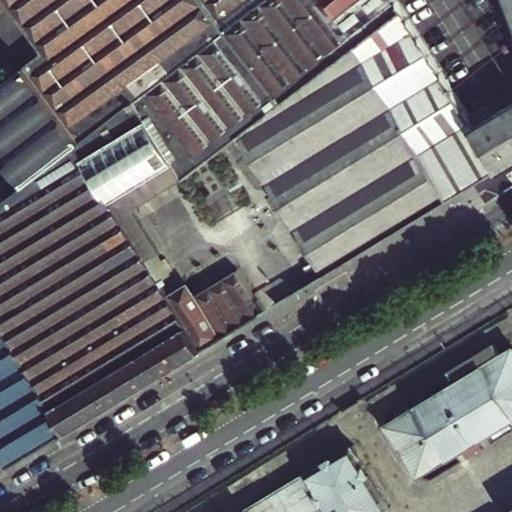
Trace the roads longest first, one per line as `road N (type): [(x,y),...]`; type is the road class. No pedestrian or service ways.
road 1 (tertiary): [(511,206),(9,511)]
road 2 (tertiary): [(94,511),(511,259)]
